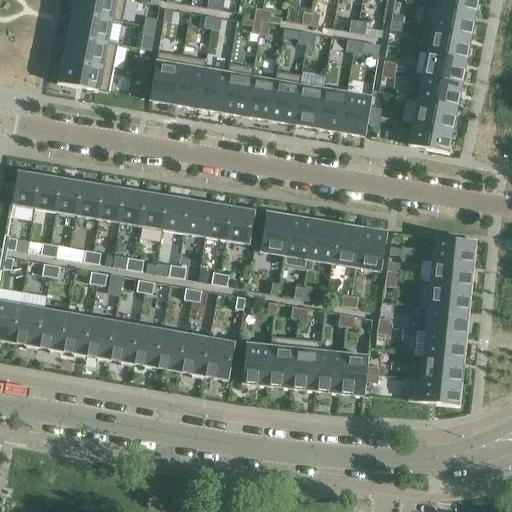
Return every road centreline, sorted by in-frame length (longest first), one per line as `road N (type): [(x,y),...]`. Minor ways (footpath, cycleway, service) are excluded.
road 1 (tertiary): [(0,404),(166,432),(421,458),(467,457),(511,437)]
road 2 (residential): [(511,206),(0,122)]
